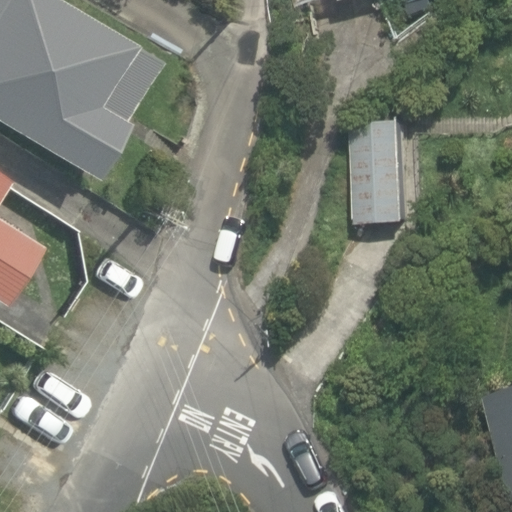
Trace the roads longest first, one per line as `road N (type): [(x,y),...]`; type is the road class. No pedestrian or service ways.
road 1 (residential): [(138,389),(196,255),(233,95)]
road 2 (unknown): [(196,255),(0,143)]
road 3 (residential): [(294,511),(257,421),(138,389)]
road 4 (residential): [(81,511),(138,389)]
